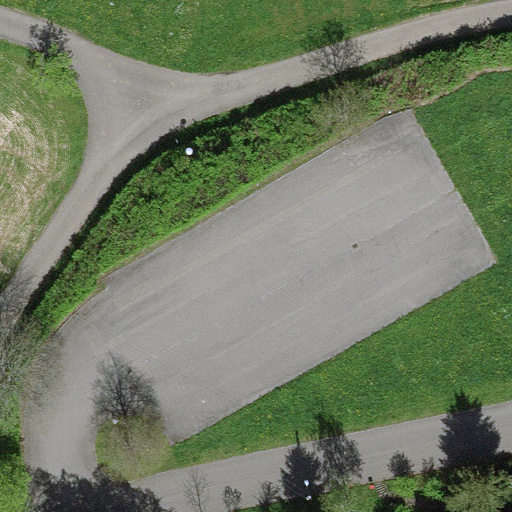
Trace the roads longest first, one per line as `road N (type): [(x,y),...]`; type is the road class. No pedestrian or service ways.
road 1 (residential): [(138,511),(511,431)]
road 2 (unclassified): [(511,13),(395,35),(152,118)]
road 3 (unclassified): [(152,118),(59,219),(0,318)]
road 4 (residential): [(152,118),(89,63),(0,21)]
